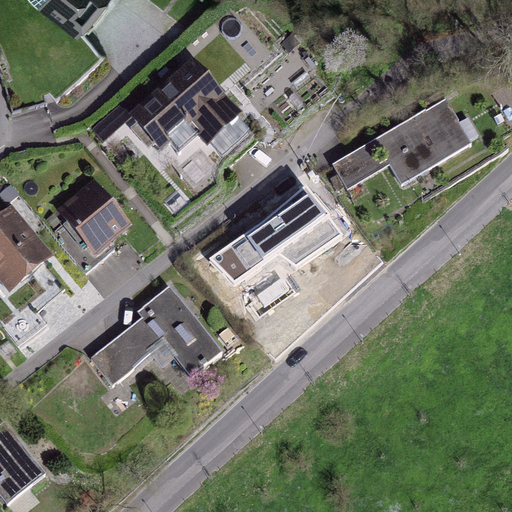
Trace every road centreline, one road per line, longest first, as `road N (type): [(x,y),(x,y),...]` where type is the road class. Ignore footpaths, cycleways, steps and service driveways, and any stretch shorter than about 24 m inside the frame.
road 1 (residential): [(0,418),(154,298),(381,83),(420,57),(511,31)]
road 2 (tertiary): [(148,511),(511,174)]
